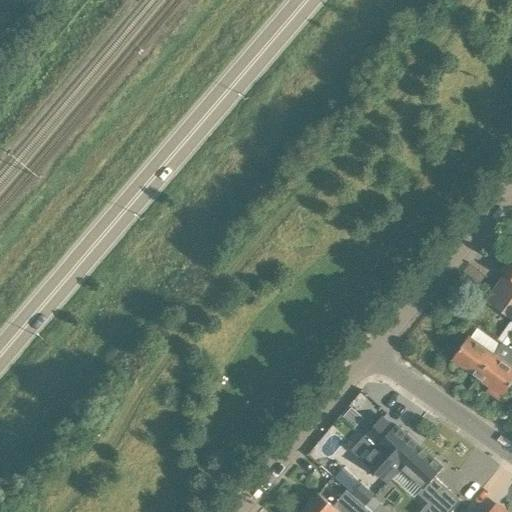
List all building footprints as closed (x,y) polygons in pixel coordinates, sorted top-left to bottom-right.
[(511,258),(502,270),(509,276),(501,286),(511,293),(511,258)] [(488,301),(511,318),(511,321),(506,329),(511,333),(511,293),(501,286),(501,287),(499,286),(488,301)] [(507,346),(511,339),(511,333),(506,329),(499,340),(507,346)] [(479,377),(495,355),(468,336),(452,358),(479,377)] [(504,396),(511,385),(511,351),(502,344),(495,355),(479,377),(504,396)] [(352,407),(343,417),(355,427),(363,418),(352,407)] [(388,482),(401,468),(420,446),(397,425),(394,427),(382,417),(363,438),(374,448),(363,459),(388,482)] [(444,467),(420,446),(401,468),(423,488),(417,494),(428,504),(420,511),(450,511),(460,502),(434,478),(444,467)] [(361,484),(352,495),(365,506),(374,495),(361,484)] [(340,511),(341,511),(319,493),(302,511),(340,511)]
